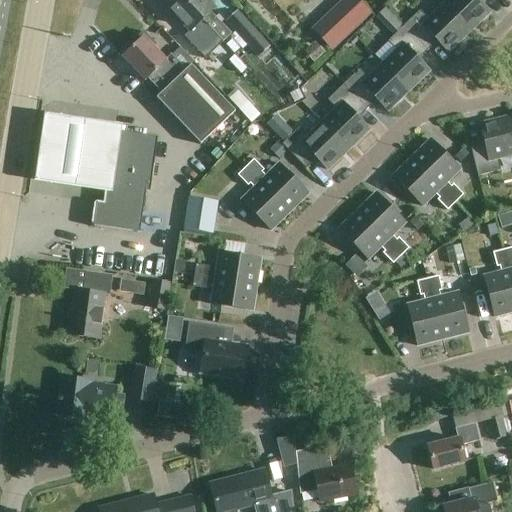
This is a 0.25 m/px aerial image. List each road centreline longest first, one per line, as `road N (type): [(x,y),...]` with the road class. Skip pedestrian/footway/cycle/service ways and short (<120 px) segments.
road 1 (residential): [(269,417),(283,261),(305,222),(433,101)]
road 2 (residential): [(12,493),(31,477),(269,417)]
road 3 (residential): [(269,417),(511,354)]
road 4 (primary): [(2,218),(40,0)]
